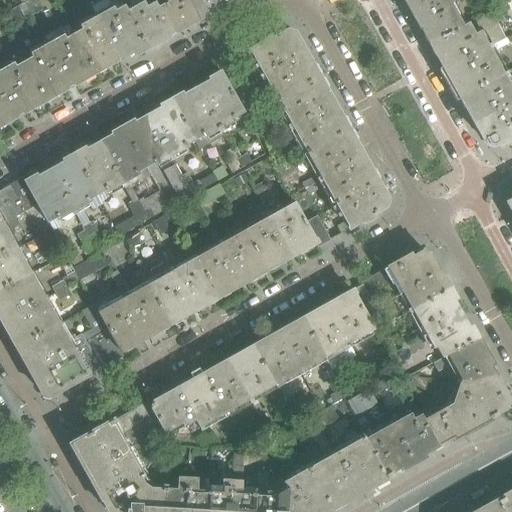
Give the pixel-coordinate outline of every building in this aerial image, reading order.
[(210,15),(211,12),(205,0),(174,0),(158,9),(173,36),(210,15)] [(205,0),(211,12),(231,0),(205,0)] [(463,28),(451,7),(452,0),(403,0),(420,30),(421,29),(430,46),(463,28)] [(96,11),(90,1),(80,6),(86,17),(96,11)] [(38,14),(32,3),(18,10),(24,19),(25,21),(38,14)] [(173,36),(158,9),(155,4),(146,9),(143,4),(127,13),(148,49),(173,36)] [(148,49),(127,13),(124,8),(115,13),(113,9),(98,17),(122,60),(132,54),(136,56),(148,49)] [(122,60),(98,17),(80,28),(81,31),(73,36),(95,74),(122,60)] [(503,75),(480,33),(474,36),(468,25),(463,28),(430,46),(460,99),(503,75)] [(318,78),(304,52),(302,48),(300,49),(294,38),(283,35),(278,38),(277,37),(249,53),(276,101),(318,78)] [(95,74),(73,36),(65,40),(63,37),(46,46),(70,88),(95,74)] [(498,50),(508,45),(505,39),(495,45),(498,50)] [(70,88),(46,46),(30,55),(32,59),(24,64),(45,102),(70,88)] [(242,81),(231,62),(221,68),(235,92),(254,80),(251,75),(242,81)] [(45,102),(24,64),(15,69),(13,65),(0,72),(0,80),(20,116),(45,102)] [(234,120),(243,115),(244,114),(222,74),(220,75),(220,74),(208,80),(210,82),(183,97),(181,95),(171,101),(194,142),(204,137),(205,139),(236,123),(234,120)] [(511,138),(511,90),(503,75),(460,99),(484,142),(499,146),(511,138)] [(347,130),(333,104),(318,78),(276,101),(305,153),(347,130)] [(0,127),(20,116),(0,80),(0,127)] [(251,97),(248,91),(257,86),(254,80),(235,92),(241,103),(251,97)] [(194,142),(171,101),(160,107),(161,109),(134,124),(133,122),(122,128),(145,170),(153,165),(155,168),(188,149),(186,146),(194,142)] [(149,177),(145,170),(122,128),(111,134),(112,136),(85,151),(84,149),(73,155),(96,197),(105,192),(106,195),(109,194),(113,201),(125,194),(122,189),(129,186),(130,188),(149,177)] [(377,183),(362,157),(347,130),(305,153),(335,206),(377,183)] [(266,145),(276,139),(272,133),(262,139),(266,145)] [(269,150),(279,144),(276,139),(266,145),(269,150)] [(231,164),(237,160),(231,150),(225,154),(231,164)] [(96,197),(73,155),(62,161),(64,164),(47,173),(37,179),(36,176),(25,182),(38,206),(41,213),(48,225),(55,220),(57,223),(88,205),(91,211),(101,206),(96,197)] [(251,163),(245,155),(241,158),(246,166),(251,163)] [(240,158),(237,160),(242,169),(246,166),(241,158),(240,158)] [(237,160),(231,164),(236,172),(242,169),(237,160)] [(231,164),(226,167),(231,175),(236,172),(231,164)] [(173,167),(163,172),(176,195),(178,193),(181,191),(187,188),(181,178),(174,166),(173,167)] [(187,174),(181,178),(187,188),(192,185),(187,174)] [(192,196),(216,183),(212,175),(198,183),(197,182),(192,185),(187,188),(192,196)] [(38,206),(25,182),(23,179),(10,186),(25,213),(26,213),(38,206)] [(304,191),(314,184),(311,179),(301,185),(304,191)] [(273,200),(263,183),(253,188),(263,206),(273,200)] [(381,210),(385,199),(379,189),(380,189),(377,183),(335,206),(317,216),(331,240),(377,215),(376,213),(381,210)] [(318,191),(314,184),(304,191),(308,196),(318,191)] [(181,191),(178,193),(179,195),(183,202),(186,200),(192,196),(187,188),(181,191)] [(211,204),(205,194),(195,200),(201,210),(211,204)] [(168,210),(183,202),(179,195),(164,203),(168,210)] [(315,244),(304,224),(305,223),(295,205),(269,219),(260,203),(254,207),(262,223),(246,232),(268,271),(315,244)] [(132,205),(127,208),(133,218),(138,215),(132,205)] [(148,210),(143,212),(148,221),(153,219),(148,210)] [(143,212),(138,215),(144,224),(148,221),(143,212)] [(225,236),(218,225),(217,225),(209,212),(203,216),(211,229),(217,240),(225,236)] [(138,215),(133,218),(138,227),(144,224),(138,215)] [(331,240),(317,216),(305,223),(304,224),(315,244),(317,248),(331,240)] [(133,218),(129,221),(134,230),(138,227),(133,218)] [(119,238),(134,230),(129,221),(114,229),(119,238)] [(100,236),(92,223),(82,228),(84,232),(90,242),(100,236)] [(0,293),(32,276),(3,225),(0,226),(0,293)] [(217,240),(211,229),(206,232),(212,243),(217,240)] [(141,246),(151,240),(146,231),(136,237),(136,236),(125,242),(132,253),(142,247),(141,246)] [(90,242),(84,232),(77,236),(82,246),(85,245),(90,242)] [(218,299),(267,272),(268,271),(246,232),(196,259),(218,299)] [(100,236),(95,239),(100,248),(105,245),(100,236)] [(37,239),(25,246),(30,253),(41,247),(37,239)] [(95,239),(90,242),(95,251),(100,248),(95,239)] [(90,242),(85,245),(90,254),(95,251),(90,242)] [(82,246),(80,248),(85,256),(86,256),(90,254),(85,245),(82,246)] [(174,261),(167,250),(160,254),(167,265),(174,261)] [(383,305),(438,273),(439,272),(431,259),(429,260),(427,255),(422,258),(420,254),(412,258),(410,255),(362,282),(361,284),(361,286),(361,287),(354,291),(367,316),(376,311),(376,310),(383,305)] [(218,299),(196,259),(171,274),(166,266),(144,279),(148,286),(170,326),(218,299)] [(170,326),(148,286),(131,295),(124,283),(122,283),(117,272),(110,276),(118,292),(94,306),(107,330),(120,354),(170,326)] [(79,281),(74,273),(62,279),(67,287),(79,281)] [(409,313),(451,290),(444,278),(442,280),(438,273),(383,305),(389,315),(397,311),(400,317),(409,313)] [(60,325),(32,276),(0,293),(0,319),(16,349),(60,325)] [(66,289),(62,282),(51,289),(55,295),(66,289)] [(52,306),(70,295),(66,289),(55,295),(48,299),(52,306)] [(478,339),(472,327),(469,329),(464,319),(454,302),(457,301),(451,290),(409,313),(415,323),(418,321),(434,349),(437,348),(444,359),(448,356),(478,339)] [(324,359),(374,332),(374,333),(376,331),(367,316),(354,291),(352,292),(352,293),(302,321),(324,359)] [(120,354),(107,330),(94,306),(82,313),(92,331),(82,336),(85,343),(99,370),(122,357),(120,354)] [(324,359),(302,321),(253,348),(274,387),(324,359)] [(99,370),(85,343),(82,336),(81,336),(80,337),(70,343),(60,325),(16,349),(42,396),(50,398),(99,370)] [(396,352),(383,328),(375,332),(379,341),(385,352),(388,357),(396,352)] [(506,407),(511,405),(510,403),(511,402),(504,388),(502,389),(491,369),(491,367),(493,366),(478,339),(448,356),(460,379),(455,403),(451,405),(462,412),(468,409),(479,429),(492,422),(491,421),(507,412),(506,410),(507,410),(506,407)] [(412,353),(423,346),(419,340),(408,347),(412,353)] [(257,397),(274,387),(253,348),(203,376),(225,415),(250,401),(251,402),(254,407),(253,407),(259,418),(255,421),(258,426),(263,423),(271,438),(277,434),(275,431),(277,430),(267,413),(265,409),(262,411),(258,405),(261,403),(257,397)] [(225,415),(203,376),(153,404),(153,405),(150,406),(165,435),(182,426),(182,427),(186,425),(187,427),(195,422),(199,429),(225,415)] [(424,392),(428,381),(408,378),(407,384),(424,392)] [(369,391),(347,403),(355,418),(377,406),(369,391)] [(453,444),(479,429),(468,409),(462,412),(451,405),(430,417),(428,412),(420,416),(412,401),(394,411),(399,421),(392,425),(414,466),(426,459),(424,456),(426,456),(425,455),(451,441),(451,442),(452,441),(453,444)] [(167,438),(165,435),(150,406),(148,402),(116,420),(144,473),(154,460),(148,449),(167,438)] [(340,423),(331,408),(316,417),(325,432),(340,423)] [(142,477),(112,422),(71,446),(101,501),(102,500),(140,478),(142,477)] [(414,466),(392,425),(364,440),(387,481),(393,478),(391,475),(400,470),(401,470),(403,472),(414,466)] [(219,445),(212,433),(206,437),(212,449),(219,445)] [(278,445),(274,438),(266,443),(270,450),(278,445)] [(374,488),(387,481),(364,440),(310,471),(332,511),(345,504),(374,487),(374,488)] [(256,464),(246,450),(243,451),(232,451),(231,467),(243,468),(248,467),(256,464)] [(217,472),(218,460),(211,460),(210,472),(217,472)] [(166,481),(170,464),(162,462),(158,479),(166,481)] [(331,511),(332,511),(310,471),(291,482),(283,486),(284,489),(276,493),(267,493),(267,497),(256,496),(254,511),(331,511)] [(164,511),(165,491),(147,490),(140,478),(102,500),(108,511),(164,511)] [(209,511),(210,493),(197,492),(197,480),(178,479),(177,491),(165,491),(164,511),(209,511)] [(254,511),(256,496),(243,495),(241,495),(241,482),(222,481),(221,494),(210,493),(209,511),(254,511)] [(511,511),(511,493),(499,501),(505,511),(511,511)] [(505,511),(499,501),(479,511),(505,511)]
